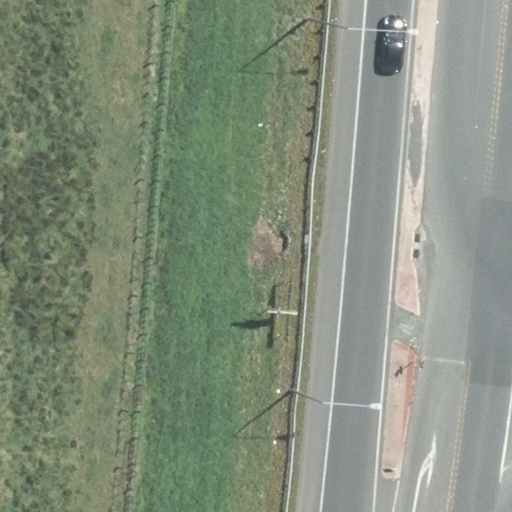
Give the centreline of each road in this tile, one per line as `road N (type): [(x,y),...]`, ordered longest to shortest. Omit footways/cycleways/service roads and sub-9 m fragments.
road 1 (trunk): [(365,511),(349,470),(389,0)]
road 2 (trunk): [(465,0),(444,242)]
road 3 (trunk): [(435,341),(420,511)]
